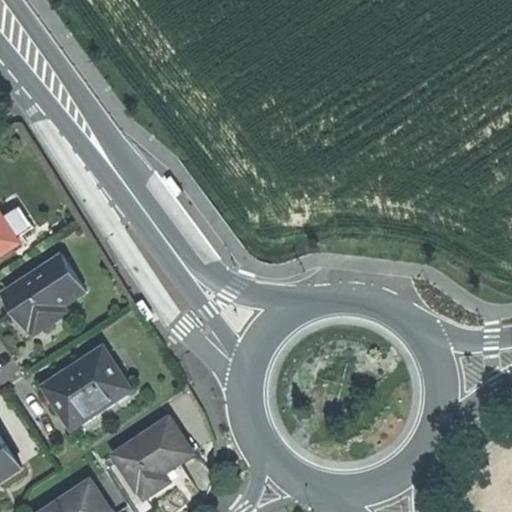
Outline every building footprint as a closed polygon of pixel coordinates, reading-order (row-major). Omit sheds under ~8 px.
[(187,188),(193,184),(184,170),(182,166),(178,169),(175,171),(187,188)] [(0,256),(22,242),(0,209),(0,256)] [(32,328),(36,334),(70,311),(66,305),(88,291),(64,255),(7,292),(22,314),(31,328),(32,328)] [(151,298),(144,302),(154,316),(156,319),(160,317),(163,315),(151,298)] [(48,387),(75,428),(133,389),(106,348),(80,365),(48,387)] [(117,455),(141,491),(142,490),(148,498),(162,488),(174,481),(168,473),(197,453),(173,418),(117,455)] [(0,482),(22,467),(0,433),(0,482)] [(114,511),(93,480),(44,511),(114,511)]
